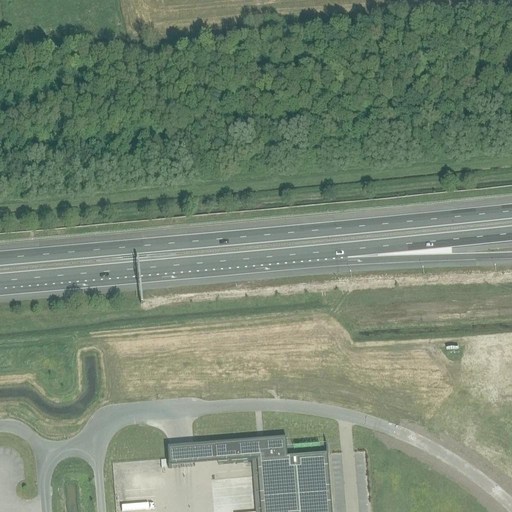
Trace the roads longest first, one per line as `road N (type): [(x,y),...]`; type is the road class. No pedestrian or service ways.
road 1 (motorway): [(511,209),(0,257)]
road 2 (unclassified): [(87,439),(127,413),(306,407),(414,439),(511,508)]
road 3 (motorway): [(0,281),(344,250)]
road 4 (motorway): [(344,250),(511,233)]
road 5 (motorway): [(344,250),(511,254)]
